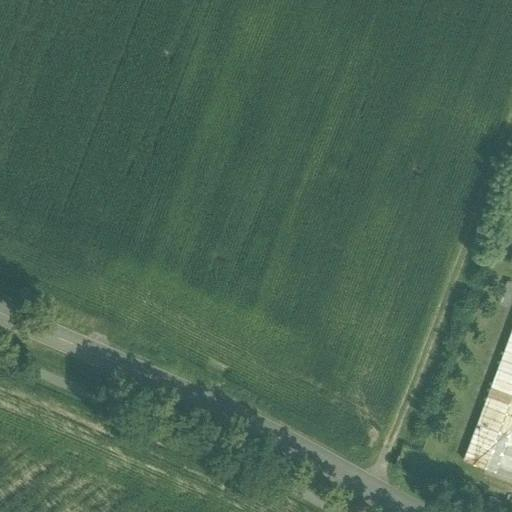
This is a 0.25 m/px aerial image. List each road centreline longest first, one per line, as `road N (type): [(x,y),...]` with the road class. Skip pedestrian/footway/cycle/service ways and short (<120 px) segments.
road 1 (secondary): [(407,511),(191,398),(0,316)]
road 2 (track): [(368,489),(511,109)]
